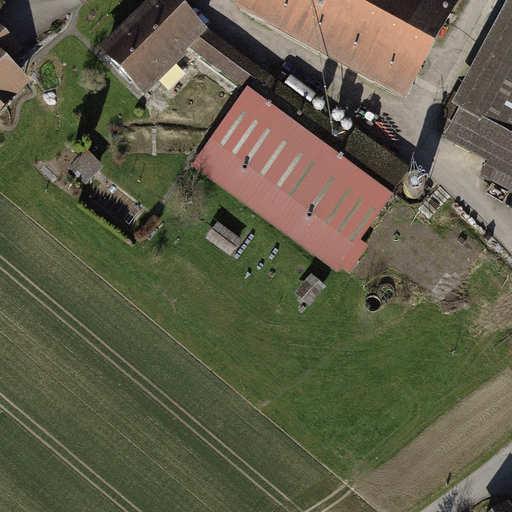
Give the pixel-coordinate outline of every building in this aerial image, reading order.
[(162,0),(161,0),(95,64),(155,113),(169,95),(221,141),(197,176),(340,266),(401,178),(206,40),(162,0)] [(245,0),(415,91),(463,0),(245,0)] [(511,3),(446,138),(493,161),(483,181),(511,195),(511,3)] [(0,112),(26,86),(5,65),(21,50),(0,28),(0,112)] [(83,188),(101,168),(86,152),(68,170),(83,188)] [(511,511),(511,508),(507,501),(491,511),(511,511)]
